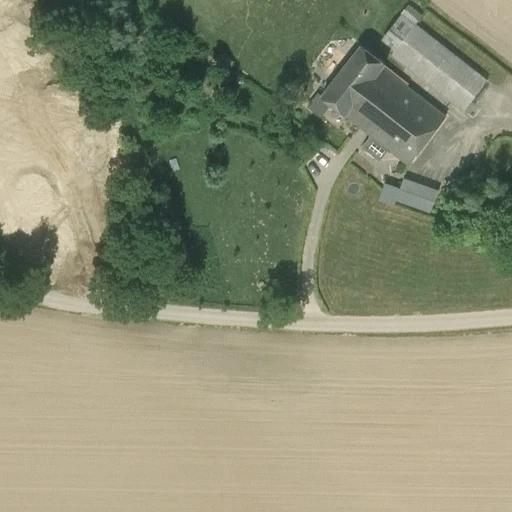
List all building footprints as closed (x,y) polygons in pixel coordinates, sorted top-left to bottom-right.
[(463,111),(487,81),(415,25),(391,55),(463,111)] [(344,115),(382,67),(385,63),(361,45),(321,97),(344,115)] [(0,92),(27,110),(50,74),(7,46),(0,56),(0,92)] [(382,67),(344,115),(409,166),(446,116),(382,67)] [(408,204),(416,182),(403,178),(395,200),(408,204)]
